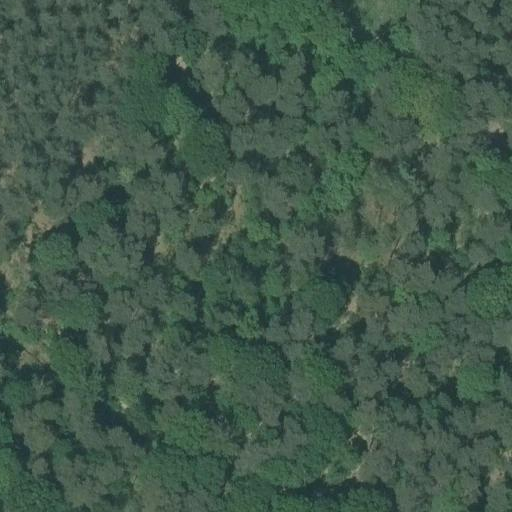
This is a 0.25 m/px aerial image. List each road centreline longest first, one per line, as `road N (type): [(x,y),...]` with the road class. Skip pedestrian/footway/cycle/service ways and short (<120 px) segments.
road 1 (track): [(288,0),(417,84),(511,163)]
road 2 (track): [(0,201),(166,0)]
